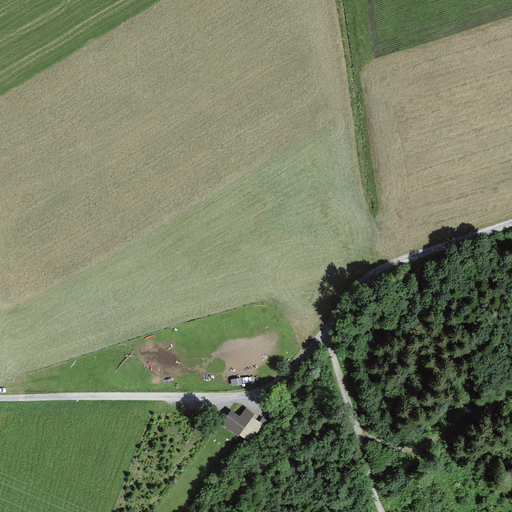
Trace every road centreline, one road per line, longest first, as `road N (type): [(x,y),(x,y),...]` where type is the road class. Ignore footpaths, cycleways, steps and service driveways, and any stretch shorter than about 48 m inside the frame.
road 1 (track): [(0,399),(246,395),(282,377),(338,304),(377,270),(511,223)]
road 2 (track): [(378,511),(323,333)]
